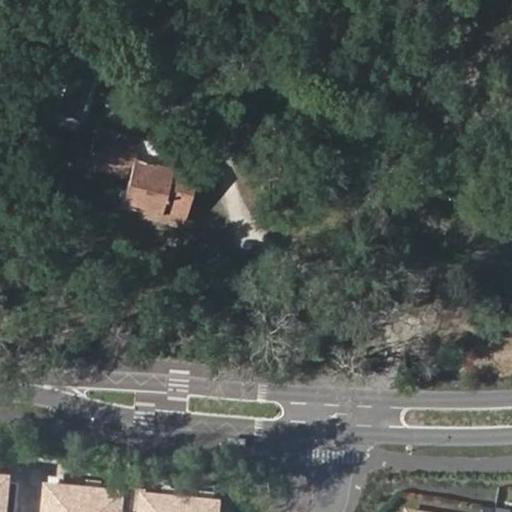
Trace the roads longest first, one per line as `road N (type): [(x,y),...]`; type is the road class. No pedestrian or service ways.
road 1 (track): [(132,0),(511,284)]
road 2 (tertiary): [(342,397),(0,382)]
road 3 (tertiary): [(0,388),(142,418),(338,433)]
road 4 (tertiary): [(338,433),(511,435)]
road 5 (tertiary): [(511,397),(342,397)]
